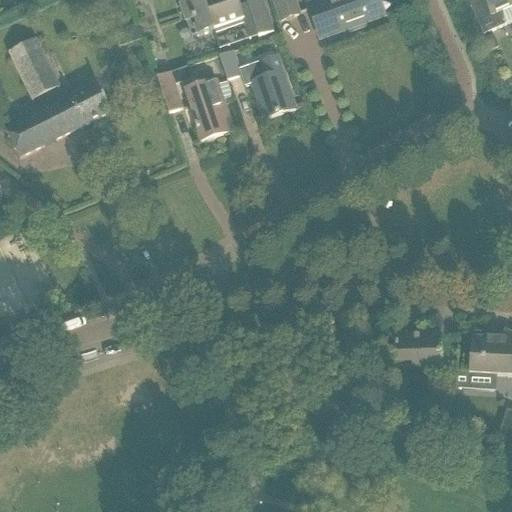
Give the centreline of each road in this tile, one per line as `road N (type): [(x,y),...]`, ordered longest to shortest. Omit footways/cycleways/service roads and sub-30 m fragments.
road 1 (residential): [(511,137),(466,114),(440,123),(222,260),(217,297)]
road 2 (residential): [(217,297),(322,284),(511,284)]
road 3 (residential): [(0,366),(140,316)]
